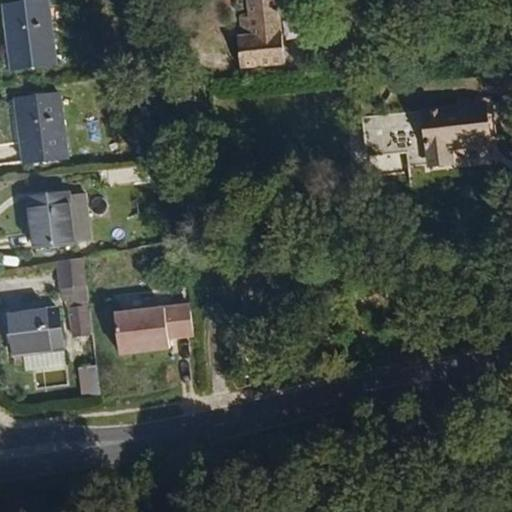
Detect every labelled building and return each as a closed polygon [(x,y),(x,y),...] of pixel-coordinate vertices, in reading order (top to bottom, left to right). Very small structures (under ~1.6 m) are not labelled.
[(20,92),(65,85),(55,19),(11,27),(20,92)] [(245,96),(289,91),(281,21),(249,24),(251,38),(245,40),(245,52),(253,52),(254,61),(242,63),(245,96)] [(487,142),(485,100),(424,106),(428,162),(452,161),(452,144),(487,142)] [(374,175),(411,168),(400,115),(363,123),(374,175)] [(35,188),(78,180),(67,116),(25,122),(35,188)] [(469,161),(498,155),(496,147),(467,152),(469,161)] [(89,266),(82,217),(41,223),(49,271),(89,266)] [(92,276),(64,281),(67,310),(95,306),(92,276)] [(95,306),(67,310),(68,321),(77,319),(82,365),(102,362),(95,306)] [(24,375),(72,367),(65,329),(19,336),(24,375)] [(200,360),(196,330),(120,340),(126,380),(176,374),(174,363),(200,360)] [(92,424),(110,423),(106,391),(88,393),(92,424)]
